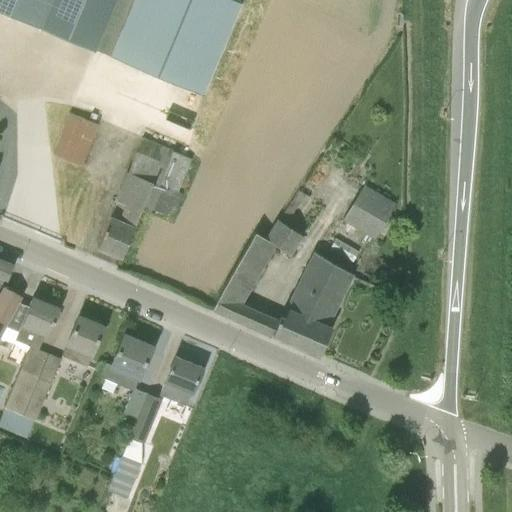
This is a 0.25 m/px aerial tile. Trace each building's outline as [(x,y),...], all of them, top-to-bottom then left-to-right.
[(42,27),(58,0),(0,0),(0,8),(40,26),(42,27)] [(58,0),(42,27),(95,49),(115,0),(58,0)] [(202,93),(241,1),(239,0),(133,0),(110,55),(202,93)] [(55,151),(84,162),(101,120),(72,108),(55,151)] [(118,218),(110,215),(97,247),(121,257),(134,225),(142,205),(173,218),(182,194),(178,193),(191,159),(142,138),(127,172),(126,171),(114,200),(124,204),(118,218)] [(373,239),(395,204),(364,184),(342,220),(373,239)] [(307,196),(297,189),(295,192),(296,193),(278,218),(277,218),(264,238),(255,232),(212,308),(242,322),(252,307),(242,303),(274,244),(290,254),(303,235),(286,223),(302,197),(306,197),(307,196)] [(319,355),(320,354),(332,326),(328,324),(353,274),(313,250),(286,306),(288,306),(284,315),(282,314),(272,335),(319,355)] [(0,279),(1,277),(7,280),(14,265),(0,258),(0,279)] [(0,329),(3,325),(5,326),(21,297),(18,296),(18,297),(2,289),(0,293),(0,329)] [(18,331),(15,339),(13,344),(28,350),(0,415),(0,426),(14,433),(48,353),(38,349),(44,334),(47,336),(59,308),(33,296),(31,301),(21,297),(5,326),(18,331)] [(104,327),(77,315),(65,344),(66,344),(62,355),(87,366),(91,355),(92,356),(104,327)] [(138,379),(152,347),(124,335),(111,365),(105,362),(99,377),(132,390),(123,413),(136,418),(147,393),(134,388),(138,379)] [(61,358),(48,353),(14,433),(23,436),(30,418),(35,420),(61,358)] [(175,356),(164,382),(159,394),(185,405),(190,393),(191,393),(202,367),(175,356)] [(136,418),(127,436),(142,443),(160,399),(147,393),(136,418)] [(121,455),(114,473),(106,491),(127,499),(142,463),(121,455)]
